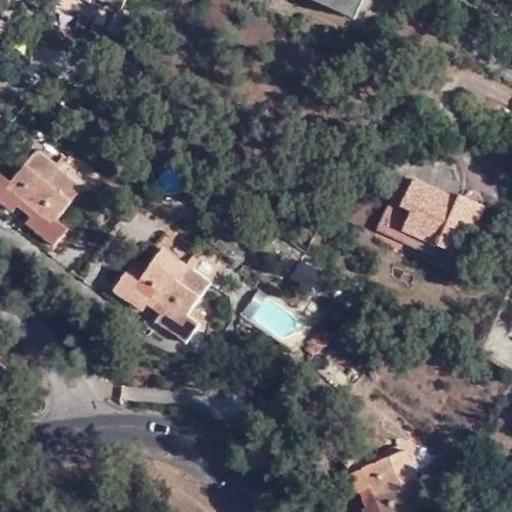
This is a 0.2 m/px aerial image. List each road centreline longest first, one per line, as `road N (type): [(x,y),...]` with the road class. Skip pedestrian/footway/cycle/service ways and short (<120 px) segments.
road 1 (unclassified): [(85,427),(155,426),(201,436),(241,470),(262,511)]
road 2 (residential): [(85,427),(68,381),(0,319)]
